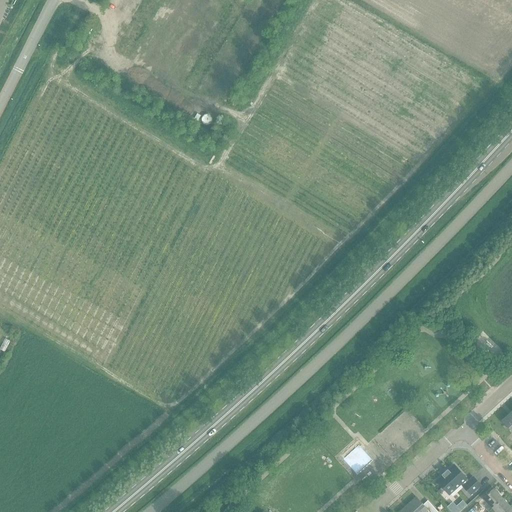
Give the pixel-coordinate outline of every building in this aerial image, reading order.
[(206,0),(191,27),(254,60),(269,33),(206,0)] [(205,0),(206,0),(269,33),(286,0),(205,0)] [(186,24),(163,66),(198,84),(193,93),(175,83),(163,104),(208,127),(221,105),(213,99),(218,90),(235,99),(258,61),(254,60),(191,27),(186,24)] [(511,413),(503,421),(511,430),(511,413)] [(453,464),(436,480),(447,492),(451,497),(464,485),(466,488),(464,489),(472,497),(483,488),(476,480),(470,484),(468,482),(469,481),(453,464)] [(361,480),(367,486),(372,482),(366,476),(361,480)] [(492,508),(502,499),(493,489),(483,498),(492,508)] [(437,511),(427,501),(422,505),(415,497),(399,511),(424,511),(427,510),(428,511),(437,511)] [(495,511),(507,511),(511,508),(502,499),(492,508),(495,511)]
